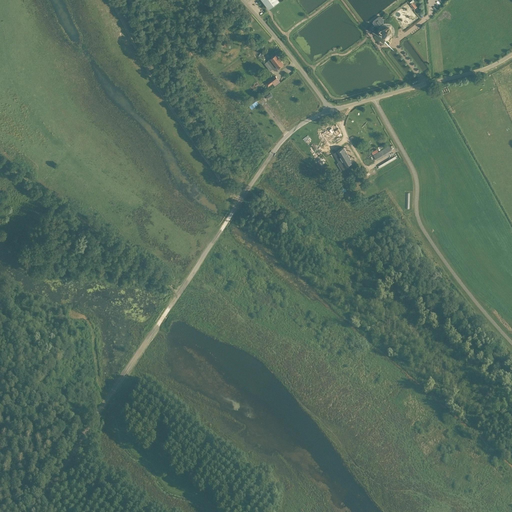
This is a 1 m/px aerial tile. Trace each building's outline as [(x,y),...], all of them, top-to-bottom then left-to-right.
[(262,0),(269,9),(279,1),(278,0),(262,0)] [(382,29),(382,33),(384,36),(388,36),(391,34),(391,30),(389,27),(385,27),(382,29)] [(276,54),(272,57),(264,63),(270,70),(273,68),(274,70),(278,67),(278,68),(284,63),(276,54)] [(246,101),(246,102),(249,105),(256,100),(252,96),(246,101)] [(336,124),(322,133),(323,136),(320,138),(322,142),(326,139),(328,143),(323,146),(325,150),(335,144),(332,138),(341,133),(336,124)] [(352,162),(344,147),(334,153),(340,163),(343,161),(346,166),(352,162)] [(373,154),(377,160),(387,154),(384,148),(373,154)]
